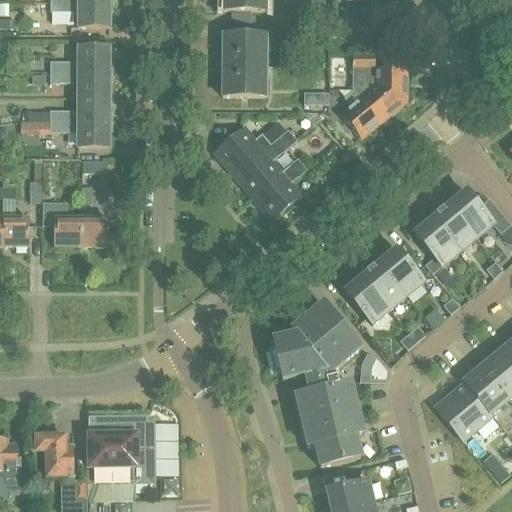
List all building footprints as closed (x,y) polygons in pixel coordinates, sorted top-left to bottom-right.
[(266,0),(224,0),(224,14),(267,15),(266,0)] [(372,23),(372,39),(407,39),(407,35),(410,35),(410,23),(407,23),(406,10),(372,11),(372,0),(345,0),(346,12),(363,12),(363,23),(372,23)] [(0,17),(9,18),(9,6),(0,5),(0,17)] [(78,31),(109,31),(109,6),(51,6),(51,14),(79,14),(78,31)] [(313,26),(317,26),(325,26),(325,14),(313,14),(313,26)] [(223,100),(266,100),(266,39),(224,38),(223,65),(219,65),(219,73),(223,73),(223,100)] [(49,76),(109,76),(109,51),(78,51),(78,65),(49,65),(49,76)] [(361,102),(380,125),(406,104),(407,72),(375,72),(375,58),(352,58),(352,93),(360,102),(361,102)] [(46,76),(31,76),(31,87),(45,87),(46,76)] [(78,101),(109,101),(109,76),(49,76),(49,87),(78,87),(78,101)] [(305,96),(305,108),(328,108),(328,96),(305,96)] [(49,125),(109,126),(109,101),(78,101),(78,114),(49,114),(49,125)] [(340,119),(359,143),(380,125),(361,102),(360,102),(340,119)] [(20,137),(49,137),(49,136),(49,125),(29,125),(20,125),(20,137)] [(109,126),(49,125),(49,136),(78,136),(78,151),(108,151),(109,126)] [(230,172),(235,178),(263,154),(267,151),(259,142),(255,145),(244,131),(214,156),(228,173),(230,172)] [(287,133),(279,141),(288,151),(296,144),(287,133)] [(263,154),(235,178),(239,184),(238,185),(252,202),(298,163),(297,162),(281,175),(272,165),(288,151),(279,141),(267,151),(263,154)] [(298,163),(252,202),(253,202),(254,201),(258,206),(257,207),(271,224),(279,217),(282,220),(294,211),(291,207),(301,199),(291,187),(306,173),(298,163)] [(82,176),(106,177),(106,165),(83,164),(82,176)] [(42,189),(55,190),(56,171),(51,171),(51,165),(43,165),(42,189)] [(29,206),(41,207),(41,185),(30,185),(29,206)] [(1,203),(15,203),(15,187),(3,187),(3,190),(1,190),(1,203)] [(81,206),(93,206),(93,190),(81,190),(81,206)] [(492,228),(484,218),(465,195),(448,209),(475,242),(492,228)] [(54,249),(80,249),(80,221),(67,221),(67,206),(42,206),(42,222),(54,222),(54,249)] [(431,223),(459,256),(475,242),(448,209),(431,223)] [(494,209),(484,218),(492,228),(500,237),(510,228),(494,209)] [(1,250),(27,250),(27,221),(1,221),(1,250)] [(80,249),(107,250),(108,236),(115,236),(116,223),(108,223),(108,222),(80,221),(80,249)] [(441,270),(459,256),(431,223),(414,237),(433,261),(441,270)] [(397,253),(380,268),(407,300),(424,286),(397,253)] [(433,261),(424,268),(432,278),(441,270),(433,261)] [(493,282),(502,275),(495,265),(485,273),(493,282)] [(380,268),(362,282),(389,314),(407,300),(380,268)] [(389,314),(362,282),(345,296),(372,328),(389,314)] [(450,318),(459,310),(451,301),(442,309),(450,318)] [(312,437),(320,471),(360,461),(355,439),(362,437),(350,385),(337,388),(336,381),(325,383),(323,373),(324,373),(329,378),(360,352),(345,333),(335,342),(328,334),(338,326),(323,307),(291,334),(295,338),(272,344),(274,352),(270,353),(276,377),(280,375),(282,384),(305,378),(309,396),(295,399),(305,439),(312,437)] [(425,339),(417,329),(408,337),(416,346),(425,339)] [(408,337),(399,344),(407,354),(416,346),(408,337)] [(511,344),(497,357),(511,374),(511,344)] [(511,374),(497,357),(480,371),(507,404),(511,399),(511,374)] [(370,381),(387,383),(388,374),(376,361),(371,370),(370,381)] [(463,386),(464,387),(491,420),(492,420),(490,418),(507,404),(480,371),(463,386)] [(491,420),(464,387),(435,412),(462,445),(491,420)] [(89,482),(87,482),(87,504),(135,504),(134,486),(148,486),(154,480),(153,427),(147,421),(88,421),(88,438),(89,482)] [(46,454),(46,481),(74,480),(73,448),(65,448),(64,438),(36,439),(36,454),(46,454)] [(0,502),(9,502),(9,493),(19,494),(19,485),(19,461),(15,461),(15,448),(7,448),(7,442),(2,442),(0,439),(0,502)] [(394,465),(396,473),(407,470),(405,463),(394,465)] [(501,468),(492,475),(501,486),(510,478),(501,468)] [(87,511),(87,504),(87,482),(74,482),(74,480),(64,480),(64,490),(62,490),(62,511),(87,511)] [(394,484),(397,498),(411,494),(407,481),(394,484)] [(326,494),(330,511),(346,511),(373,506),(367,484),(326,494)]
